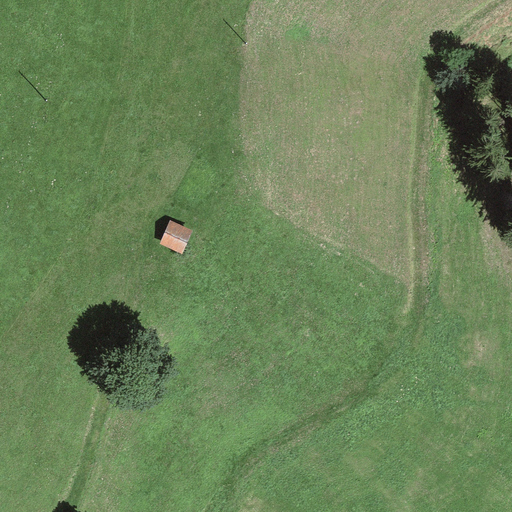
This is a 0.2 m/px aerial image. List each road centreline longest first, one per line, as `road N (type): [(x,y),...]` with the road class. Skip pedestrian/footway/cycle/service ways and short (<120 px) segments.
road 1 (track): [(212,511),(261,453),(385,380),(406,348),(418,308),(421,166),(443,49),(503,0)]
road 2 (track): [(69,511),(139,257)]
